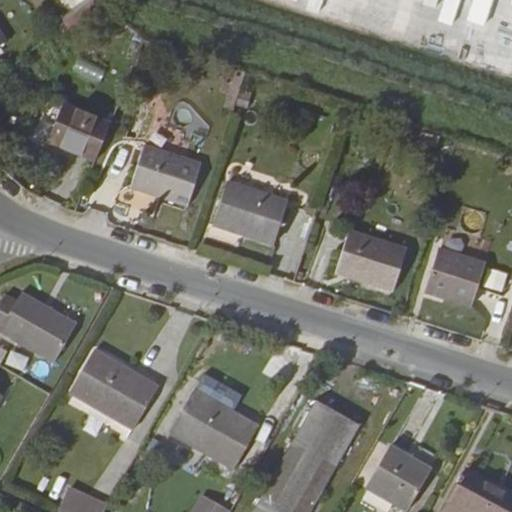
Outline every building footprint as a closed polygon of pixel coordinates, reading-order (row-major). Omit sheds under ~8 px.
[(65,0),(70,8),(85,0),(65,0)] [(268,0),(382,35),(391,7),(368,0),(268,0)] [(82,7),(60,25),(71,38),(93,19),(82,7)] [(77,58),(73,72),(102,80),(106,66),(77,58)] [(94,163),(109,125),(61,106),(46,144),(94,163)] [(196,170),(139,152),(127,190),(183,208),(196,170)] [(230,184),(218,225),(278,244),(291,203),(230,184)] [(405,251),(348,233),(335,274),(392,292),(405,251)] [(484,265),(436,251),(424,291),(471,306),(484,265)] [(21,293),(9,286),(0,302),(0,329),(54,361),(79,316),(26,285),(21,293)] [(132,429),(156,388),(142,380),(137,389),(126,382),(131,374),(93,352),(69,393),(132,429)] [(126,382),(137,389),(142,380),(131,374),(126,382)] [(257,425),(195,389),(171,432),(234,467),(257,425)] [(314,400),(251,511),(310,511),(359,426),(314,400)] [(383,445),(360,486),(401,510),(432,455),(414,445),(407,458),(383,445)] [(506,492),(466,472),(444,511),(511,511),(511,492),(507,490),(506,492)] [(102,511),(106,506),(67,489),(54,511),(102,511)] [(202,497),(192,511),(211,511),(216,505),(202,497)]
